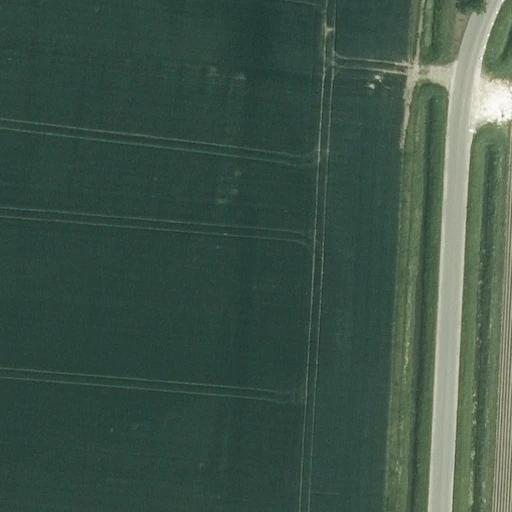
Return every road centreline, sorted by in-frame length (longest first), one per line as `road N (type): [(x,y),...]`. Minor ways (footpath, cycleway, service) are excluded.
road 1 (unclassified): [(439,511),(459,123),(468,60),(490,0)]
road 2 (track): [(392,511),(417,37)]
road 3 (track): [(462,95),(506,102),(485,511)]
